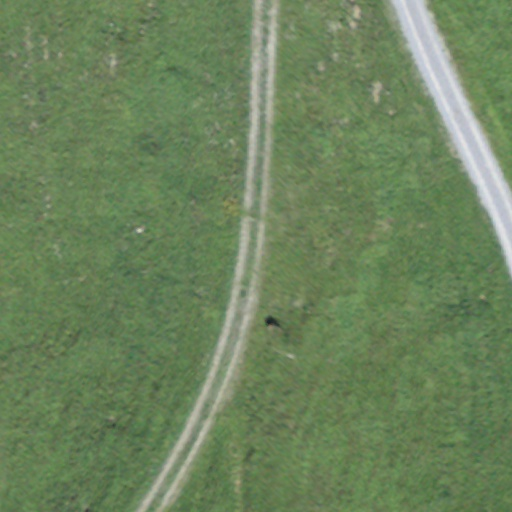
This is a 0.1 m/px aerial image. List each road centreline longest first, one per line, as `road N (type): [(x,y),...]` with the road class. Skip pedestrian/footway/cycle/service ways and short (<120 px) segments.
road 1 (track): [(266,0),(258,256),(150,511)]
road 2 (track): [(413,0),(511,267)]
